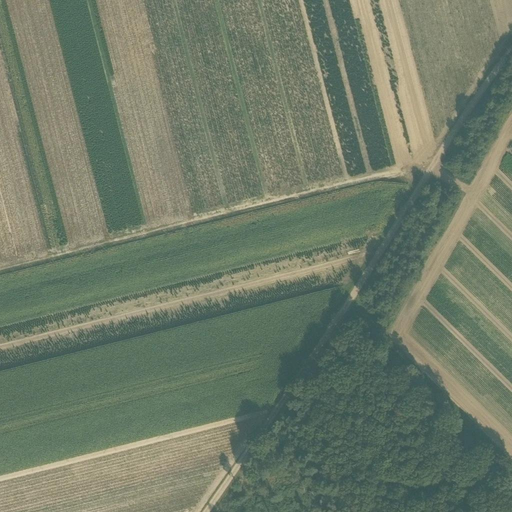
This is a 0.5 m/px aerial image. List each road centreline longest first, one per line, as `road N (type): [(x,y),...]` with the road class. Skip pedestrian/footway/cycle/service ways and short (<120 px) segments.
road 1 (track): [(206,511),(511,49)]
road 2 (track): [(0,272),(433,164)]
